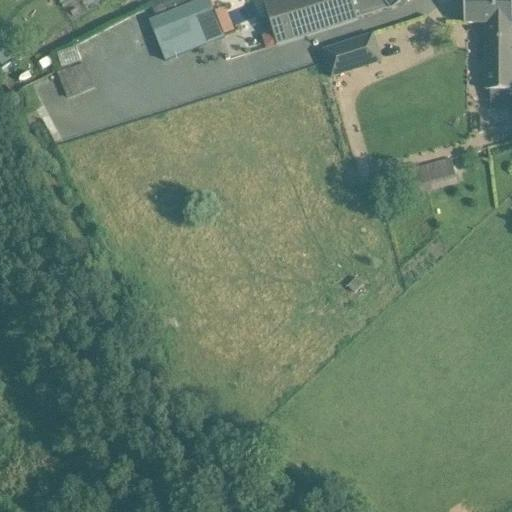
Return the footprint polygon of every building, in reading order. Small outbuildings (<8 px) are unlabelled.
[(192,0),(156,0),(149,4),(157,19),(194,4),(192,0)] [(162,30),(155,33),(167,62),(225,38),(209,0),(203,0),(194,4),(157,19),(162,30)] [(264,0),(262,1),(277,46),(313,34),(358,19),(392,9),(392,10),(408,0),(264,0)] [(511,0),(464,0),(464,25),(490,25),(491,111),(510,111),(509,92),(511,91),(511,0)] [(383,63),(374,35),(322,51),(331,80),(383,63)] [(21,87),(56,75),(47,47),(11,59),(21,87)] [(85,64),(72,69),(71,67),(58,72),(68,99),(95,90),(85,64)] [(458,184),(455,173),(467,170),(463,156),(405,172),(412,196),(458,184)]
